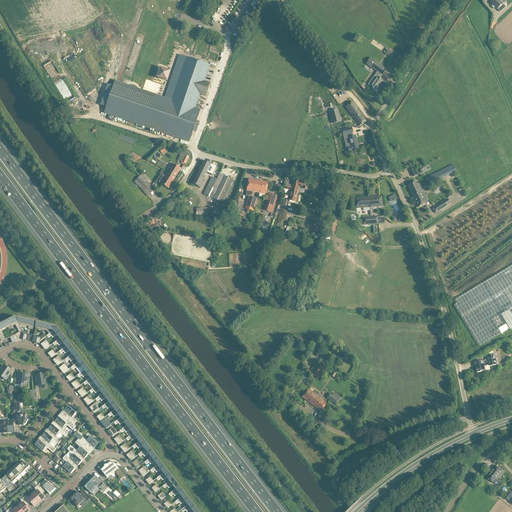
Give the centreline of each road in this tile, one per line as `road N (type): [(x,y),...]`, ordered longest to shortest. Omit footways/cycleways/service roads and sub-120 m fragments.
road 1 (track): [(332,480),(107,208),(34,107),(47,100),(60,114),(192,150)]
road 2 (motorway): [(277,511),(0,149)]
road 3 (motorway): [(0,174),(257,511)]
road 4 (unclassified): [(151,210),(176,192),(199,155),(284,170),(388,170)]
road 5 (unclassified): [(468,417),(449,326),(388,170)]
road 6 (unclassified): [(388,170),(375,120),(459,0)]
road 7 (track): [(373,125),(277,0)]
road 8 (secondary): [(357,511),(408,469),(473,433)]
